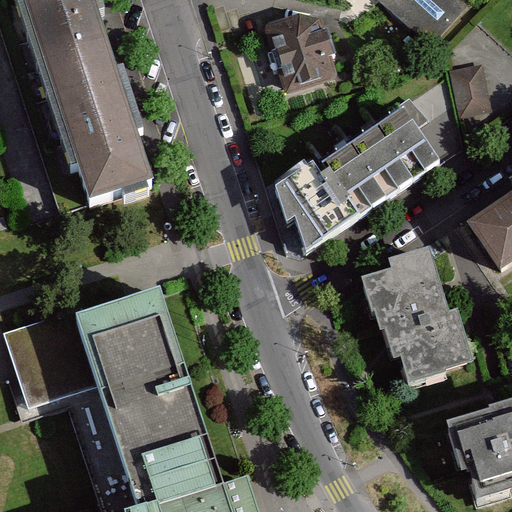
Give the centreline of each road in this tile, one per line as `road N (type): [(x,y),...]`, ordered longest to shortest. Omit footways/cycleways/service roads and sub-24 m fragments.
road 1 (tertiary): [(167,0),(269,317)]
road 2 (residential): [(511,149),(269,317)]
road 3 (tertiary): [(269,317),(309,441),(348,511)]
